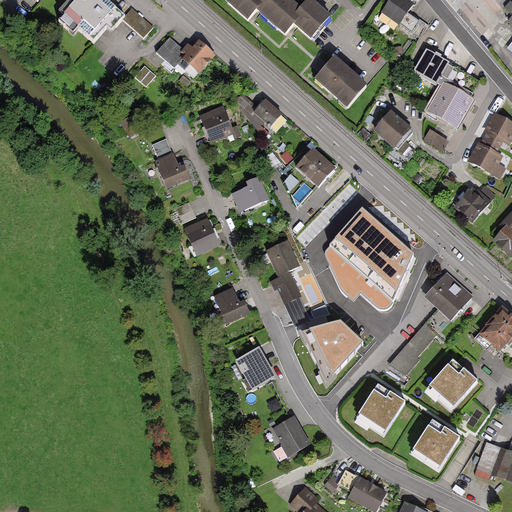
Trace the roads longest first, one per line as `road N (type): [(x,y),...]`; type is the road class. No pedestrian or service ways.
road 1 (residential): [(467,511),(349,448),(321,418),(293,376),(184,124)]
road 2 (secondary): [(511,301),(173,0)]
road 3 (residential): [(511,91),(433,0)]
